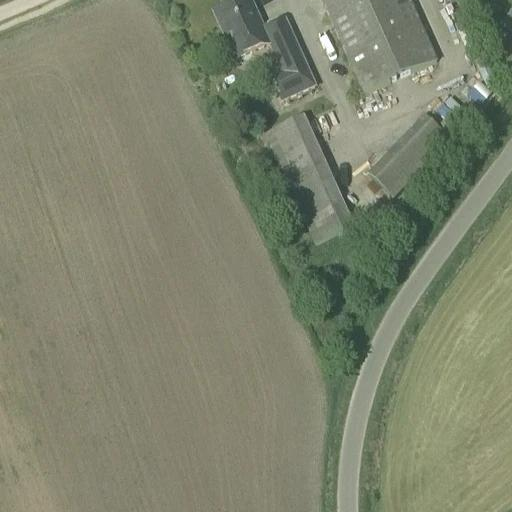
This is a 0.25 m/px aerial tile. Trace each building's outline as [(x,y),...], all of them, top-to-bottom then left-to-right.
[(264,33),(249,0),(246,0),(213,15),(235,63),(269,48),(282,75),(270,81),(281,106),(315,91),(285,24),(264,33)] [(364,98),(437,65),(407,0),(338,0),(323,7),(364,98)] [(511,13),(500,29),(511,38),(511,13)] [(466,121),(473,112),(460,102),(453,111),(466,121)] [(393,203),(450,143),(424,118),(367,178),(393,203)] [(314,249),(354,231),(304,120),(264,138),(314,249)]
